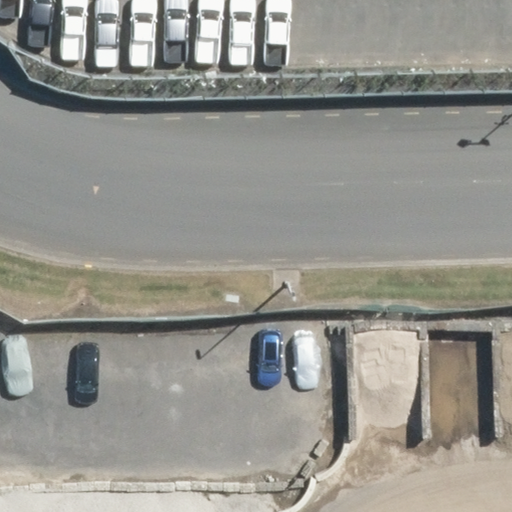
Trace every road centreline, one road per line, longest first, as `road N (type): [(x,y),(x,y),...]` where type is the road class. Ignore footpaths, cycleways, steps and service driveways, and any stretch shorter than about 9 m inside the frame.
road 1 (unclassified): [(0,153),(73,183),(217,189),(511,181)]
road 2 (unknown): [(305,511),(385,448),(511,453)]
